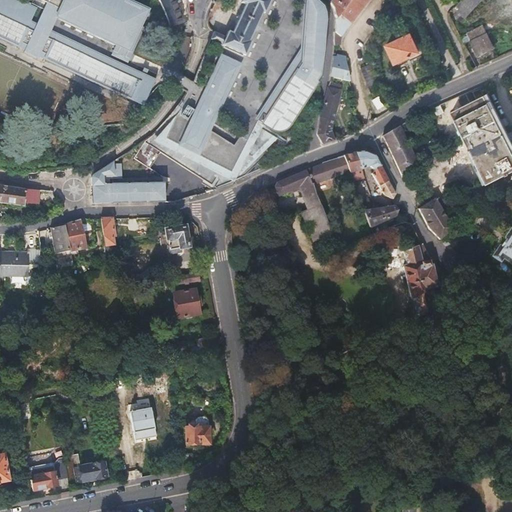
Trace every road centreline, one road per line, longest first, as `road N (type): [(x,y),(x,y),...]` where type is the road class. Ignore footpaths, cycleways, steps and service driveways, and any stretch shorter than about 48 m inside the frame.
road 1 (residential): [(54,511),(195,482),(240,442),(245,414),(216,242),(220,210)]
road 2 (residential): [(73,190),(179,93),(197,49),(199,0)]
road 3 (unclassified): [(465,279),(435,251),(371,132)]
road 4 (residential): [(220,210),(242,189),(371,132)]
road 5 (residential): [(371,132),(511,60)]
road 6 (residential): [(78,212),(220,210)]
